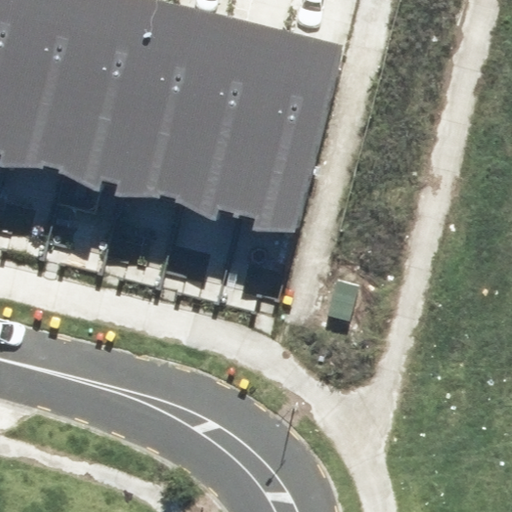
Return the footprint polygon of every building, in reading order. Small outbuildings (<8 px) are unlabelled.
[(0,0),(0,151),(8,153),(45,0),(0,0)] [(45,0),(8,153),(65,167),(106,0),(45,0)] [(106,0),(65,167),(123,181),(168,1),(163,0),(106,0)] [(123,181),(181,195),(226,15),(168,1),(123,181)] [(181,195),(239,209),(283,29),(226,15),(181,195)] [(239,209),(297,224),(341,43),(283,29),(239,209)]
